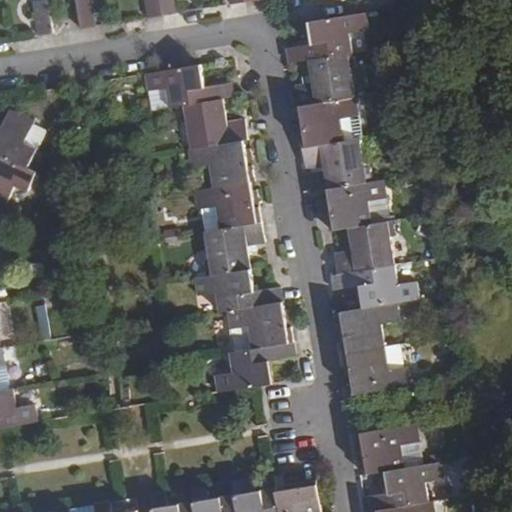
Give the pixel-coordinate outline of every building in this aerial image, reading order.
[(52,31),(47,0),(41,0),(32,2),(37,34),(52,31)] [(95,24),(90,0),(73,0),(77,27),(95,24)] [(175,12),(172,0),(143,0),(146,17),(175,12)] [(370,202),(384,199),(381,181),(366,184),(358,139),(345,141),(341,119),(356,115),(346,54),(352,52),(348,34),(368,31),(365,14),(309,22),(313,46),(286,50),(288,64),(305,61),(307,74),(310,84),(303,86),(293,87),(309,171),(322,170),(325,181),(311,183),(315,200),(328,199),(335,231),(346,229),(350,253),(333,256),(336,275),(330,276),(333,291),(356,287),(360,311),(341,314),(355,394),(409,385),(406,367),(403,367),(387,371),(384,349),(380,324),(398,322),(394,305),(416,301),(412,281),(398,284),(387,222),(374,224),(370,202)] [(251,348),(232,351),(225,353),(229,373),(213,376),(216,393),(270,383),(267,363),(294,358),(291,342),(287,343),(277,287),(254,291),(246,248),(264,245),(259,222),(256,222),(241,140),(245,140),(241,120),(224,123),(220,100),(234,97),(231,82),(202,87),(198,64),(141,74),(144,91),(162,88),(166,109),(180,107),(190,169),(207,166),(211,187),(195,190),(197,210),(200,210),(215,207),(219,229),(204,231),(202,232),(207,256),(211,275),(204,276),(193,278),(196,297),(214,294),(217,312),(226,310),(228,331),(247,328),(251,348)] [(310,84),(307,74),(301,75),(303,86),(310,84)] [(162,88),(144,91),(148,113),(166,109),(162,88)] [(21,143),(31,124),(8,111),(0,127),(0,205),(2,207),(14,186),(25,192),(37,173),(24,167),(34,149),(21,143)] [(43,130),(31,124),(21,143),(34,149),(43,130)] [(387,222),(384,199),(370,202),(374,224),(387,222)] [(200,210),(204,231),(219,229),(215,207),(200,210)] [(200,258),(204,276),(211,275),(207,256),(200,258)] [(228,331),(232,351),(251,348),(247,328),(228,331)] [(399,346),(384,349),(387,371),(403,367),(399,346)] [(0,428),(36,422),(33,403),(13,407),(9,389),(0,390),(0,365),(3,365),(0,354),(0,428)] [(431,511),(430,503),(426,504),(422,484),(442,482),(439,463),(403,469),(399,449),(416,445),(412,426),(360,434),(365,462),(367,474),(383,473),(386,495),(359,499),(360,511),(431,511)] [(148,496),(150,511),(318,511),(314,482),(252,493),(250,479),(232,482),(235,495),(210,499),(208,486),(190,489),(193,502),(170,506),(167,493),(148,496)] [(134,511),(130,511),(113,511),(113,502),(92,505),(93,511),(69,511),(69,509),(51,511),(50,511),(134,511)]
